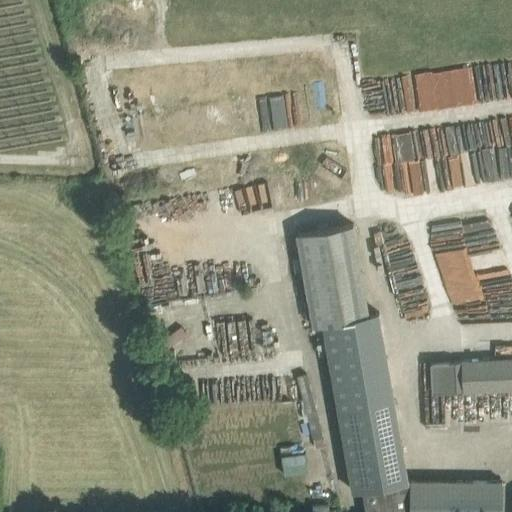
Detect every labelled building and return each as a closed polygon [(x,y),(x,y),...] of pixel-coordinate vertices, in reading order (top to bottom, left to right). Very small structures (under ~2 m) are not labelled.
[(411,72),(416,109),(474,102),(470,65),(411,72)] [(220,132),(230,122),(211,103),(201,113),(220,132)] [(379,311),(371,313),(355,222),(297,232),(313,324),(320,360),(328,358),(352,490),(361,489),(364,511),(502,511),(503,479),(408,477),(379,311)] [(448,305),(483,299),(479,274),(504,269),(501,251),(441,261),(448,305)] [(511,359),(465,362),(465,356),(431,357),(432,393),(511,389),(511,359)] [(285,471),(307,469),(305,452),(283,454),(285,471)]
